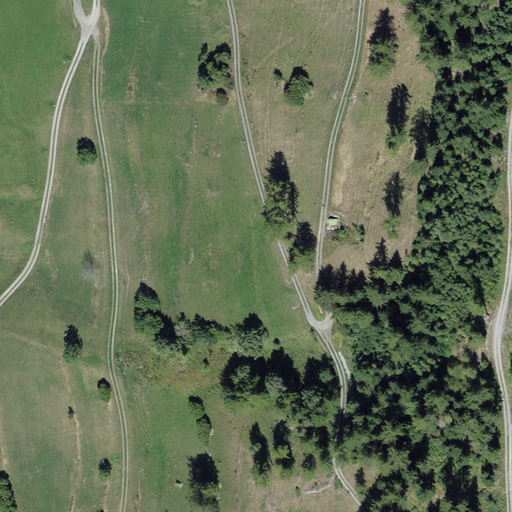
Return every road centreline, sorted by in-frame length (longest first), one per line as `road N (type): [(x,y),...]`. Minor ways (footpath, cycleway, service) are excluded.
road 1 (track): [(227,0),(251,161),(304,313),(319,327),(327,315),(315,271),(328,146),(360,0)]
road 2 (track): [(87,25),(112,279),(106,362),(120,422),(119,511)]
road 3 (track): [(505,511),(491,344),(504,277),(511,118)]
road 4 (track): [(0,302),(26,269),(43,209),(53,119),(87,25)]
road 5 (track): [(319,327),(339,399),(336,472),(363,511)]
